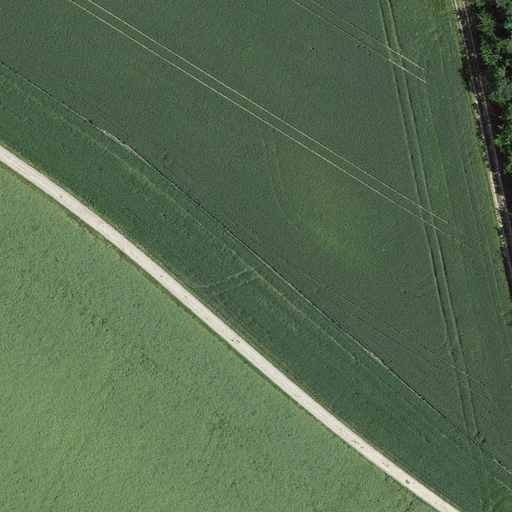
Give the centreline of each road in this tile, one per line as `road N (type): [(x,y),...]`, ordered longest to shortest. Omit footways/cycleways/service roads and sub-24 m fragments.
road 1 (track): [(0,152),(131,249),(447,511)]
road 2 (track): [(461,0),(511,241)]
